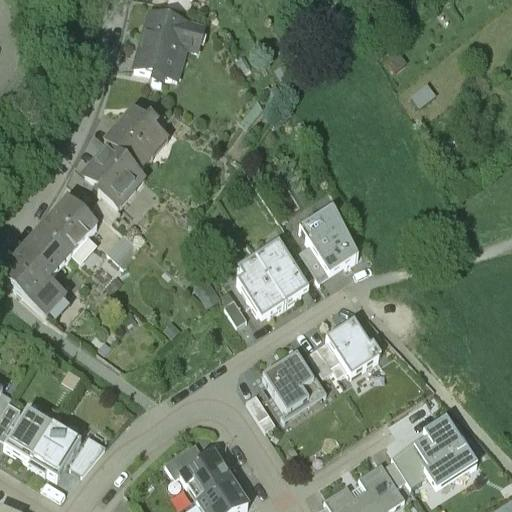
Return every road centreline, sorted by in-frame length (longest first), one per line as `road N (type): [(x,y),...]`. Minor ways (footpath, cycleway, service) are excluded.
road 1 (residential): [(0,240),(73,140),(116,0)]
road 2 (residential): [(345,295),(220,378),(202,411)]
road 3 (residential): [(202,411),(127,455),(79,511)]
road 4 (residential): [(202,411),(229,422),(286,511)]
